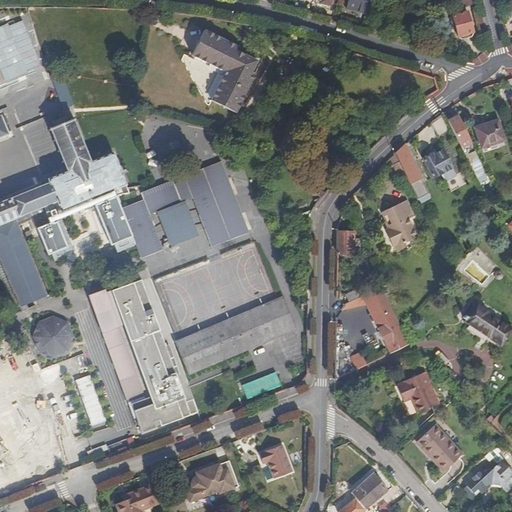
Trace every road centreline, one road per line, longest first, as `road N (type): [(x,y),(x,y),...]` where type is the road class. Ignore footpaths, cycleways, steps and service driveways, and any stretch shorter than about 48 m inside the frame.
road 1 (residential): [(320,395),(326,215),(420,116),(470,81)]
road 2 (residential): [(191,0),(269,13),(445,63),(470,81)]
road 3 (residential): [(81,485),(320,395)]
road 4 (residential): [(437,511),(385,455),(320,413)]
